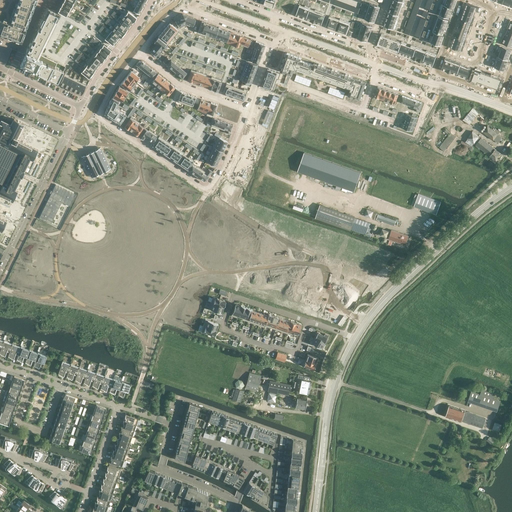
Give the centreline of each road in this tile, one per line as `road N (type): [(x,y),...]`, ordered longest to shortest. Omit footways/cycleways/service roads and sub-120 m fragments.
road 1 (residential): [(140,52),(97,115),(206,191),(246,110)]
road 2 (secondary): [(355,339),(388,295),(511,187)]
road 3 (residential): [(307,320),(233,296),(222,328),(296,353)]
road 4 (secondary): [(315,511),(330,398),(355,339)]
road 5 (residential): [(272,37),(427,96)]
road 6 (residential): [(69,131),(0,272)]
road 7 (residential): [(367,50),(232,0)]
road 8 (residential): [(61,386),(45,434),(30,429),(15,423),(31,375)]
road 9 (residential): [(81,107),(153,0)]
road 10 (residential): [(140,52),(179,85),(246,110)]
